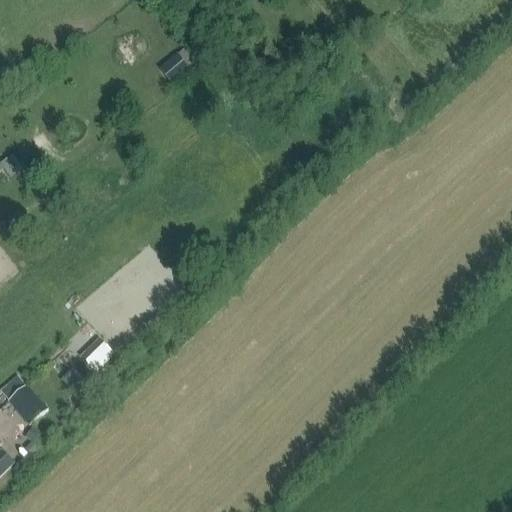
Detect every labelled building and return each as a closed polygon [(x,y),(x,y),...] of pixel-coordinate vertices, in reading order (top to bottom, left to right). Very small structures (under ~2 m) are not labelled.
[(178,81),(189,71),(177,56),(165,66),(178,81)] [(105,341),(87,358),(100,371),(117,354),(105,341)] [(86,385),(72,370),(61,381),(75,396),(86,385)] [(28,388),(8,404),(29,429),(48,412),(28,388)] [(26,439),(40,448),(46,438),(33,429),(26,439)] [(38,450),(32,444),(25,451),(31,456),(38,450)] [(0,477),(13,463),(0,451),(0,477)]
